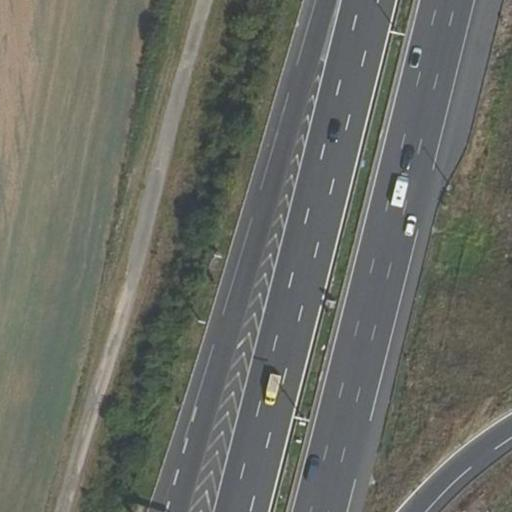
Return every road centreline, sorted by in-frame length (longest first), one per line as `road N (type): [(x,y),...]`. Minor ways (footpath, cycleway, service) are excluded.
road 1 (motorway): [(333,0),(309,56),(174,511)]
road 2 (track): [(205,0),(64,511)]
road 3 (motorway): [(322,511),(450,0)]
road 4 (motorway): [(370,0),(245,511)]
road 5 (motorway): [(415,511),(511,431)]
